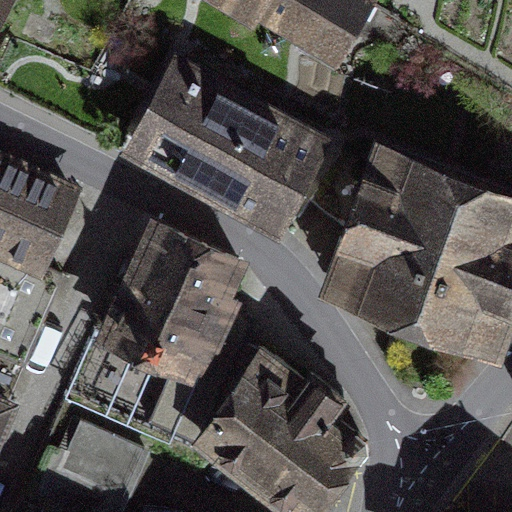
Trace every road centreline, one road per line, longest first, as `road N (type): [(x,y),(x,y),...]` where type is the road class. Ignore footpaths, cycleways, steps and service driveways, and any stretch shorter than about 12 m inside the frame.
road 1 (residential): [(0,124),(251,239),(290,272),(366,387),(408,478)]
road 2 (unclassified): [(408,478),(511,373)]
